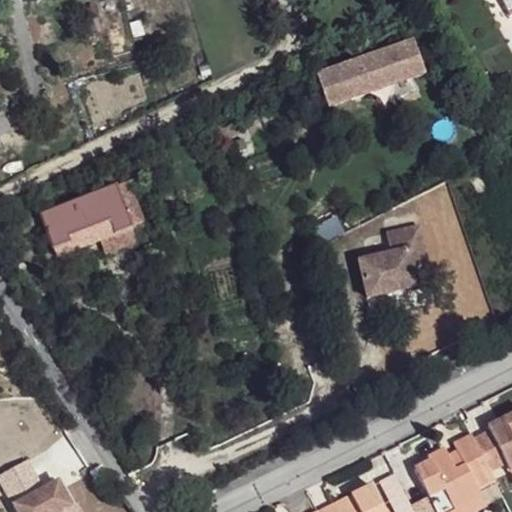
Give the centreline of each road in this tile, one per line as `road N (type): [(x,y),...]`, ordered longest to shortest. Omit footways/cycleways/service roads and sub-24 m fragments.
road 1 (residential): [(227,511),(511,367)]
road 2 (unclassified): [(0,285),(149,511)]
